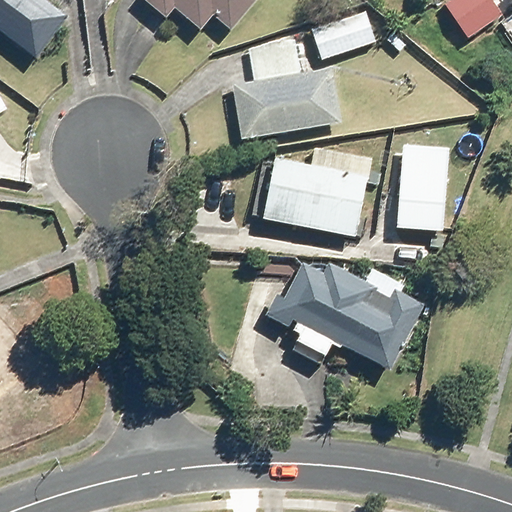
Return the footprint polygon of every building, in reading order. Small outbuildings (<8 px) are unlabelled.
[(39,0),(0,0),(0,36),(33,62),(66,20),(39,0)] [(226,33),(254,0),(137,0),(164,23),(172,13),(197,34),(210,19),(226,33)] [(311,32),(320,61),(373,45),(364,16),(311,32)] [(230,88),(239,143),(338,126),(328,70),(230,88)] [(438,235),(445,151),(402,148),(395,231),(438,235)] [(274,159),(260,221),(352,241),(366,180),(274,159)] [(272,315),(382,372),(417,304),(390,291),(386,298),(324,266),(319,275),(298,264),(272,315)] [(0,388),(31,355),(39,346),(2,312),(0,314),(0,388)]
